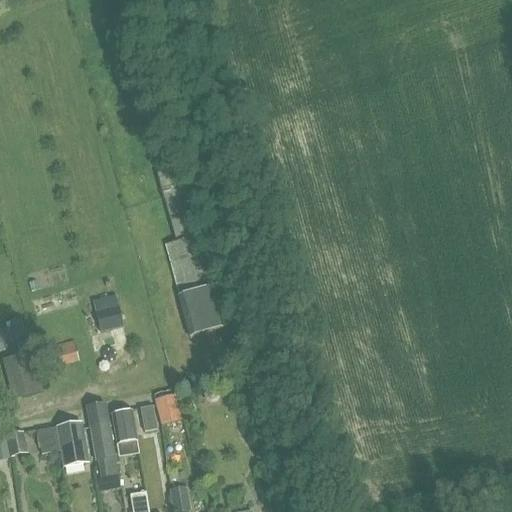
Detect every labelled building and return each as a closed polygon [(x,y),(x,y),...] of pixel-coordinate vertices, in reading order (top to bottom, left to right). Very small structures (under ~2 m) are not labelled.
[(175,242),(165,245),(179,296),(177,297),(189,339),(225,329),(213,287),(214,287),(200,235),(199,235),(181,168),(156,175),(163,200),(164,200),(175,242)] [(117,298),(92,304),(100,335),(125,329),(117,298)] [(12,327),(0,329),(0,348),(8,346),(27,341),(21,318),(10,321),(12,327)] [(71,343),(48,350),(54,370),(77,363),(71,343)] [(207,390),(203,395),(205,402),(210,405),(217,404),(220,398),(219,392),(213,388),(207,390)] [(173,393),(152,399),(159,425),(180,420),(173,393)] [(105,407),(85,410),(95,463),(98,463),(101,479),(118,476),(109,427),(105,407)] [(140,410),(144,433),(157,431),(153,407),(140,410)] [(136,446),(131,412),(111,416),(117,449),(136,446)] [(55,428),(56,430),(59,452),(62,469),(89,464),(82,423),(55,428)] [(41,455),(59,452),(56,430),(37,433),(41,455)] [(24,433),(6,437),(10,458),(28,455),(24,433)] [(0,437),(0,460),(9,459),(4,437),(0,437)] [(168,475),(171,491),(170,491),(173,511),(188,511),(183,473),(168,475)] [(149,511),(146,493),(129,496),(132,511),(149,511)]
